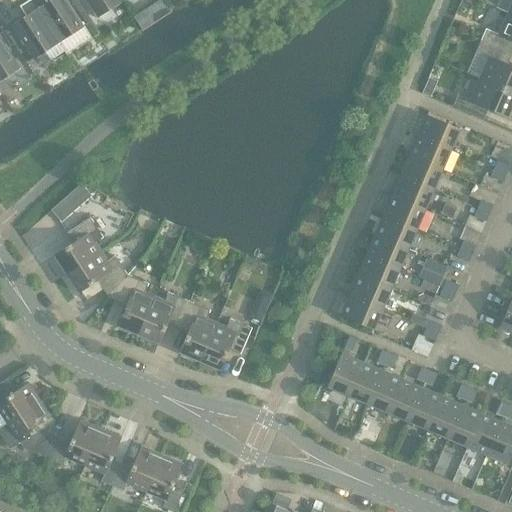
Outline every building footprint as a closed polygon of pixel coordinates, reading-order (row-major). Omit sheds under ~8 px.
[(58,43),(30,0),(29,0),(19,7),(26,17),(11,26),(33,60),(58,43)] [(30,0),(58,43),(83,27),(65,0),(51,0),(47,3),(45,0),(30,0)] [(122,2),(120,0),(84,0),(97,18),(122,2)] [(143,10),(132,17),(141,31),(152,24),(143,10)] [(511,15),(508,14),(499,35),(486,29),(481,27),(477,38),(481,41),(507,52),(511,41),(511,15)] [(90,23),(84,27),(92,40),(98,36),(90,23)] [(0,81),(20,68),(0,37),(0,81)] [(489,58),(479,80),(511,93),(511,67),(502,63),(507,52),(481,41),(476,53),(489,58)] [(424,92),(423,95),(431,98),(437,82),(429,79),(424,92)] [(511,105),(511,93),(479,80),(470,101),(457,95),(452,107),(478,118),(483,107),(507,117),(511,105)] [(417,136),(450,150),(459,130),(426,116),(417,136)] [(409,156),(442,170),(450,150),(417,136),(409,156)] [(400,176),(433,190),(442,170),(409,156),(400,176)] [(498,161),(494,169),(506,174),(509,166),(498,161)] [(506,174),(494,169),(491,177),(503,182),(506,174)] [(392,196),(425,210),(433,190),(400,176),(392,196)] [(383,216),(416,230),(425,210),(392,196),(383,216)] [(66,197),(51,210),(62,222),(77,209),(66,197)] [(477,209),(489,214),(493,206),(481,201),(477,209)] [(445,203),(441,214),(452,219),(457,208),(445,203)] [(489,214),(477,209),(474,217),(486,222),(489,214)] [(375,236),(408,250),(416,230),(383,216),(375,236)] [(66,274),(101,252),(95,243),(103,238),(90,218),(67,233),(73,243),(54,256),(66,274)] [(366,255),(399,270),(408,250),(375,236),(366,255)] [(460,249),(472,254),(476,246),(464,241),(460,249)] [(472,254),(460,249),(457,257),(469,262),(472,254)] [(101,252),(66,274),(79,293),(97,281),(108,297),(127,275),(115,256),(107,261),(101,252)] [(399,270),(366,255),(358,275),(391,289),(399,270)] [(431,261),(423,280),(439,287),(448,268),(431,261)] [(117,326),(138,335),(154,297),(145,293),(148,284),(127,275),(108,297),(126,305),(117,326)] [(358,275),(349,295),(382,309),(391,289),(358,275)] [(443,289),(455,294),(459,286),(447,281),(443,289)] [(455,294),(443,289),(443,290),(437,286),(435,289),(433,288),(431,293),(440,296),(452,301),(455,294)] [(154,297),(138,335),(159,344),(168,323),(178,327),(189,302),(168,293),(164,301),(154,297)] [(418,296),(416,300),(430,306),(433,299),(423,294),(418,296)] [(382,309),(349,295),(340,316),(373,330),(382,309)] [(511,333),(511,299),(499,328),(511,333)] [(189,302),(178,327),(188,332),(179,353),(200,362),(216,324),(206,320),(210,311),(189,302)] [(254,303),(248,317),(259,321),(265,308),(254,303)] [(216,324),(200,362),(221,370),(230,349),(241,354),(252,328),(230,319),(226,328),(216,324)] [(426,328),(438,333),(442,325),(430,320),(426,328)] [(438,333),(426,328),(423,336),(435,341),(438,333)] [(352,352),(357,340),(349,336),(344,348),(352,352)] [(385,366),(390,354),(382,350),(377,362),(385,366)] [(348,396),(362,363),(341,354),(327,387),(348,396)] [(390,354),(385,366),(393,369),(398,357),(390,354)] [(368,405),(382,371),(362,363),(348,396),(368,405)] [(424,383),(429,371),(421,367),(416,379),(424,383)] [(318,381),(321,373),(310,369),(307,376),(318,381)] [(382,371),(368,405),(387,413),(402,380),(382,371)] [(429,371),(424,383),(432,386),(437,374),(429,371)] [(0,428),(40,403),(28,384),(16,392),(7,378),(0,383),(0,428)] [(402,380),(387,413),(407,422),(422,389),(402,380)] [(464,400),(469,388),(461,385),(456,396),(464,400)] [(469,388),(464,400),(472,403),(477,391),(469,388)] [(422,389),(407,422),(427,430),(441,397),(422,389)] [(441,397),(427,430),(447,439),(461,406),(441,397)] [(504,417),(509,405),(501,402),(496,413),(504,417)] [(53,421),(40,403),(0,428),(0,434),(9,449),(19,443),(23,448),(51,460),(60,438),(49,433),(45,426),(53,421)] [(461,406),(447,439),(467,447),(481,414),(461,406)] [(481,414),(467,447),(487,456),(501,423),(481,414)] [(60,438),(51,460),(62,465),(65,457),(85,466),(100,429),(80,421),(70,442),(60,438)] [(511,427),(501,423),(487,456),(507,465),(511,453),(511,427)] [(100,429),(85,466),(104,474),(101,482),(112,486),(122,464),(112,460),(121,438),(100,429)] [(127,484),(146,492),(162,456),(141,447),(132,469),(122,464),(112,486),(123,491),(127,484)] [(162,456),(146,492),(166,500),(162,508),(171,511),(174,511),(183,491),(173,486),(182,465),(162,456)] [(289,511),(287,511),(291,500),(276,493),(270,509),(274,511),(273,511),(289,511)]
